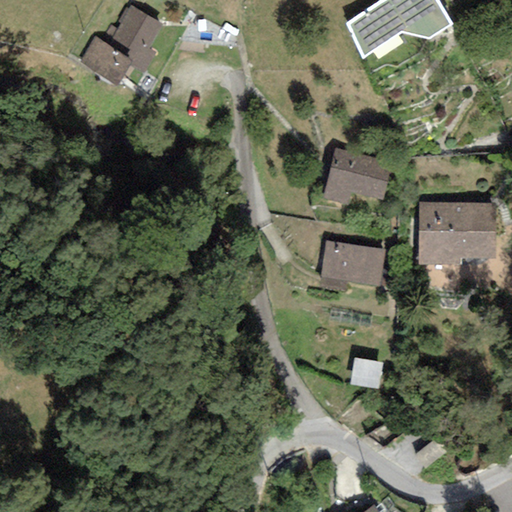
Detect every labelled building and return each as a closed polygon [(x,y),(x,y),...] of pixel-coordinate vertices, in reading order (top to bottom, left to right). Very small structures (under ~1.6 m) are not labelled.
[(436,0),(381,0),(347,23),(362,55),(400,31),(429,36),(450,22),(436,0)] [(160,30),(140,19),(118,58),(105,50),(96,65),(130,84),(160,30)] [(398,163),(332,155),(327,196),(393,205),(398,163)] [(503,207),(421,204),(419,255),(501,258),(503,207)] [(384,251),(326,241),(321,278),(380,286),(384,251)] [(381,361),(353,356),(348,383),(376,388),(381,361)]
